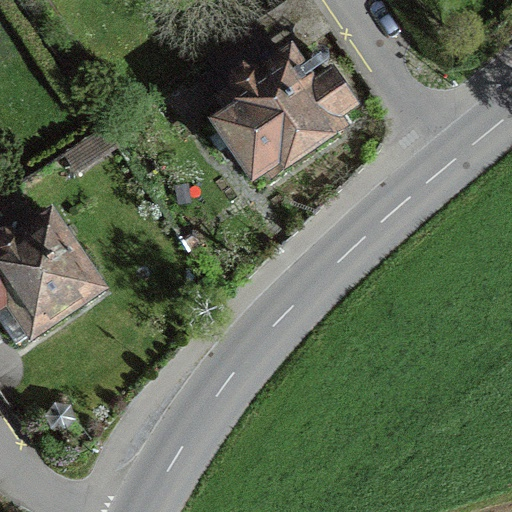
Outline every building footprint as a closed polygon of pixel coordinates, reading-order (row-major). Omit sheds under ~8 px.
[(289,58),(290,59),(331,30),(310,0),(291,0),(253,28),(279,65),(289,58)] [(222,103),(232,96),(229,84),(236,73),(249,71),(259,79),(279,65),(253,28),(206,59),(213,70),(204,76),(222,103)] [(289,58),(279,65),(259,79),(249,71),(236,73),(229,84),(232,96),(222,103),(232,117),(217,127),(254,180),(269,170),(272,174),(338,128),(335,122),(355,108),(331,72),(310,87),(290,59),(289,58)] [(13,235),(10,235),(8,235),(6,235),(4,235),(1,236),(0,237),(0,321),(16,344),(99,290),(50,218),(20,239),(13,235)] [(0,237),(1,236),(4,235),(6,235),(8,235),(10,235),(0,219),(0,237)] [(193,251),(205,242),(192,225),(180,234),(193,251)] [(47,414),(51,428),(64,431),(74,420),(69,407),(56,404),(47,414)]
